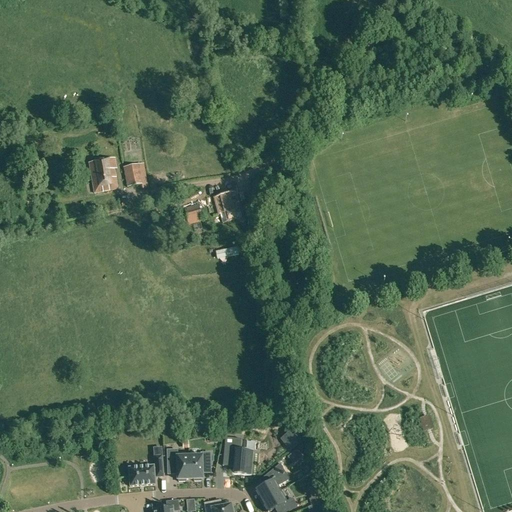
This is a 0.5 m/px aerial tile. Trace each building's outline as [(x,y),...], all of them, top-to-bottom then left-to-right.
[(114,169),(117,169),(115,158),(89,162),(94,193),(118,189),(114,169)] [(139,164),(124,167),(128,187),(143,184),(139,164)] [(223,223),(242,218),(240,209),(235,191),(214,197),(219,215),(220,214),(223,223)] [(198,204),(184,208),(189,225),(203,221),(198,204)] [(218,259),(239,255),(237,248),(216,252),(218,259)] [(224,439),(224,461),(230,460),(230,465),(236,465),(236,472),(252,472),(252,450),(240,450),(240,438),(224,439)] [(155,466),(128,468),(130,487),(155,485),(154,477),(156,477),(156,478),(163,478),(161,448),(160,448),(161,456),(154,457),(155,466)] [(301,456),(297,450),(287,458),(292,464),(301,456)] [(189,480),(189,457),(177,457),(177,451),(167,451),(167,466),(177,465),(177,480),(178,480),(178,482),(186,482),(186,480),(189,480)] [(201,457),(189,457),(189,480),(194,480),(194,482),(201,482),(201,480),(202,480),(202,467),(210,467),(210,453),(201,454),(201,457)] [(255,491),(261,502),(278,493),(274,486),(278,483),(276,480),(283,476),(277,466),(264,478),(267,484),(255,491)] [(278,493),(261,502),(266,511),(269,511),(280,506),(283,511),(287,510),(288,511),(297,507),(294,501),(285,506),(278,493)] [(311,506),(322,502),(320,496),(311,499),(309,500),(311,506)] [(167,508),(153,510),(153,511),(177,511),(179,511),(178,501),(166,502),(167,508)] [(217,501),(204,504),(205,511),(233,511),(233,506),(231,507),(231,506),(218,508),(217,501)] [(324,511),(322,503),(308,508),(309,511),(324,511)]
